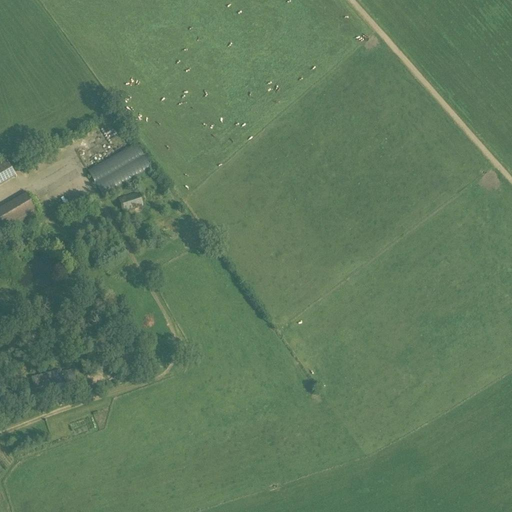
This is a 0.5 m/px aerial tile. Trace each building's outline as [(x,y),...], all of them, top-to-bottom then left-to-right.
[(109,154),(97,160),(88,163),(96,183),(110,177),(107,171),(114,168),(110,160),(112,160),(109,154)] [(0,188),(21,178),(16,169),(0,177),(0,188)] [(0,238),(37,216),(25,195),(0,210),(0,238)] [(143,207),(140,195),(119,202),(123,214),(143,207)] [(60,370),(31,378),(34,390),(42,387),(43,392),(54,389),(53,384),(63,382),(64,385),(69,384),(77,381),(74,370),(66,372),(65,371),(61,373),(60,370)]
